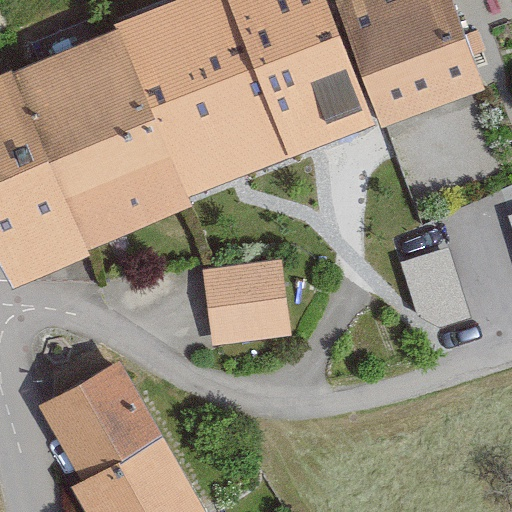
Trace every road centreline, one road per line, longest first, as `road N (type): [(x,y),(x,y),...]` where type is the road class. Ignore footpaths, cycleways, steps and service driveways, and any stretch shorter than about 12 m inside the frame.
road 1 (residential): [(0,298),(82,321),(183,381),(279,417),(346,407),(511,357)]
road 2 (residential): [(0,382),(17,424),(26,511)]
